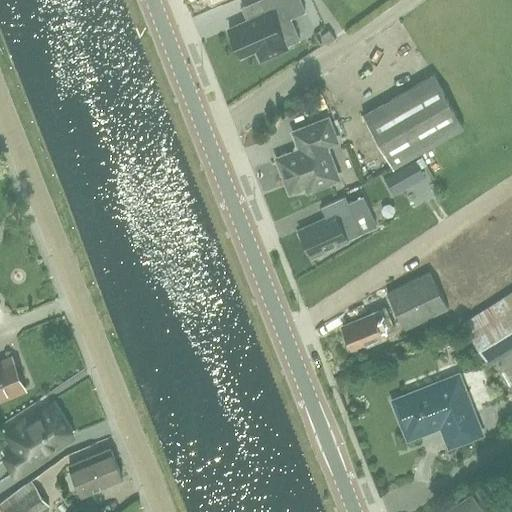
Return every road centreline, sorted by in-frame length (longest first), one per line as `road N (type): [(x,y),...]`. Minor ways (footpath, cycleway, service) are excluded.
road 1 (secondary): [(355,511),(152,0)]
road 2 (unclassified): [(163,511),(0,100)]
